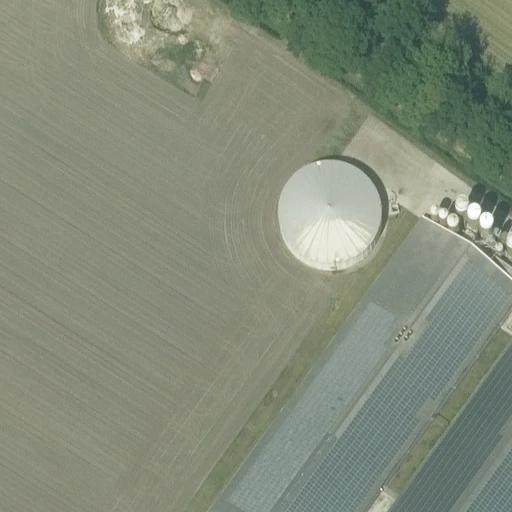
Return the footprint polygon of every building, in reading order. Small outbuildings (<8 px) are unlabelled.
[(293,191),(288,264),(378,270),(384,176),(304,171),(303,192),(293,191)] [(381,485),(511,309),(511,286),(458,249),(418,221),(280,414),(381,485)] [(424,511),(511,511),(511,275),(484,255),(486,251),(467,237),(458,249),(511,286),(511,350),(405,499),(424,511)] [(360,511),(381,485),(280,414),(209,511),(360,511)] [(395,511),(424,511),(405,499),(395,511)]
